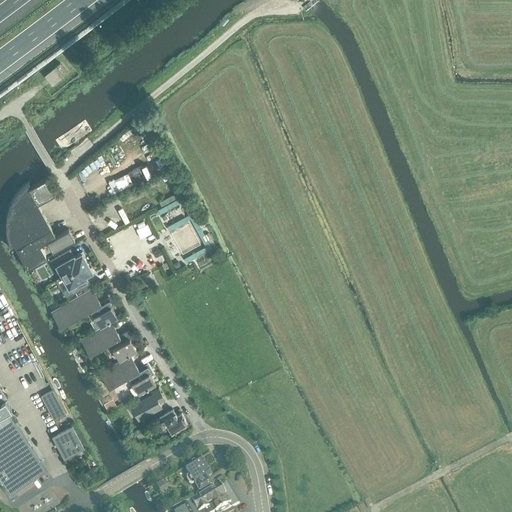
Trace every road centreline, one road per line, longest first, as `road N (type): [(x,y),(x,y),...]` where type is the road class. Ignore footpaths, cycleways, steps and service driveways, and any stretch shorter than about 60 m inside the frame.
road 1 (residential): [(203,439),(50,167)]
road 2 (unclassified): [(73,511),(203,439)]
